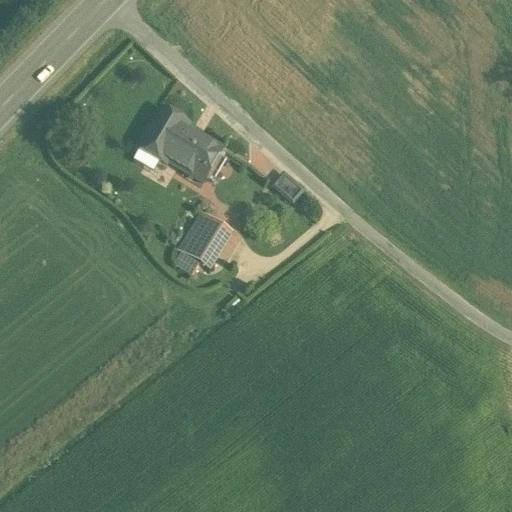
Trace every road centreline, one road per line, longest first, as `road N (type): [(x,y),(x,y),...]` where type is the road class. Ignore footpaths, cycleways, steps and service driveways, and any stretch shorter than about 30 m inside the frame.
road 1 (unclassified): [(101,3),(392,254),(511,341)]
road 2 (secondary): [(101,3),(0,108)]
